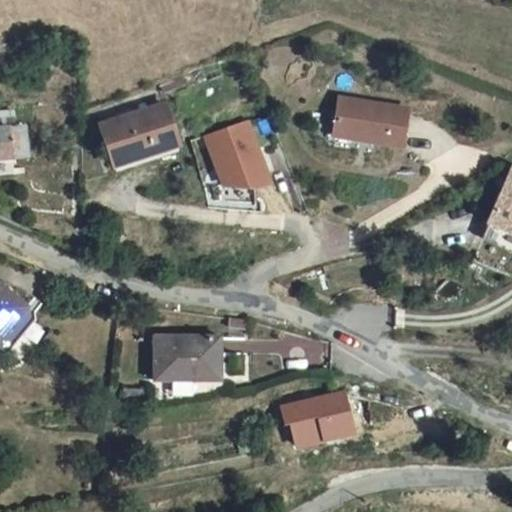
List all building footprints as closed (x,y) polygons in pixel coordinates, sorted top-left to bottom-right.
[(188,127),(174,90),(110,112),(122,147),(188,127)] [(425,104),(351,93),(345,128),(419,140),(425,104)] [(0,132),(24,131),(23,106),(0,106),(0,132)] [(261,111),(218,122),(234,174),(265,179),(277,165),(261,111)] [(511,180),(498,212),(511,217),(511,180)] [(511,235),(511,217),(498,212),(491,227),(511,235)] [(0,329),(8,319),(15,325),(27,310),(0,289),(0,329)] [(183,372),(183,362),(217,364),(219,327),(148,322),(147,370),(183,372)] [(286,425),(293,424),(298,445),(353,433),(344,392),(282,405),(286,425)]
